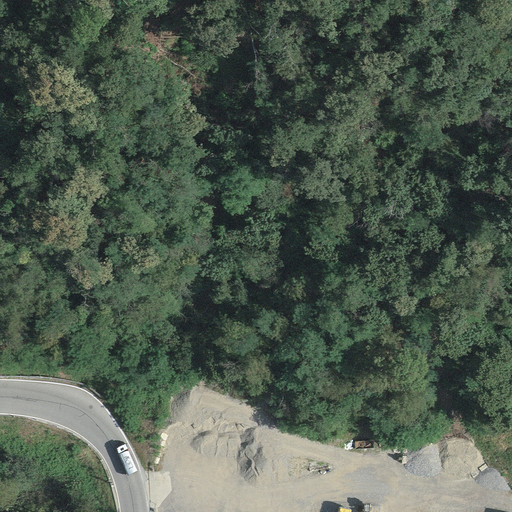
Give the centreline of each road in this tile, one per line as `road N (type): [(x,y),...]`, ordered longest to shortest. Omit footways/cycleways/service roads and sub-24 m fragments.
road 1 (track): [(311,511),(397,469),(486,481),(511,501)]
road 2 (tertiary): [(133,511),(123,464),(85,415),(0,395)]
